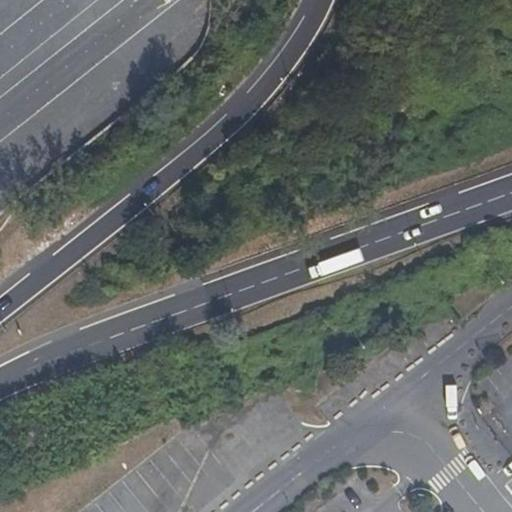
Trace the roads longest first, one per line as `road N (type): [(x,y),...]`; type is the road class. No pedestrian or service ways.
road 1 (motorway): [(511,192),(0,379)]
road 2 (motorway): [(321,0),(282,67),(0,313)]
road 3 (unclassified): [(246,511),(386,400)]
road 4 (unclassified): [(386,400),(511,296)]
road 5 (unclassified): [(480,511),(386,400)]
